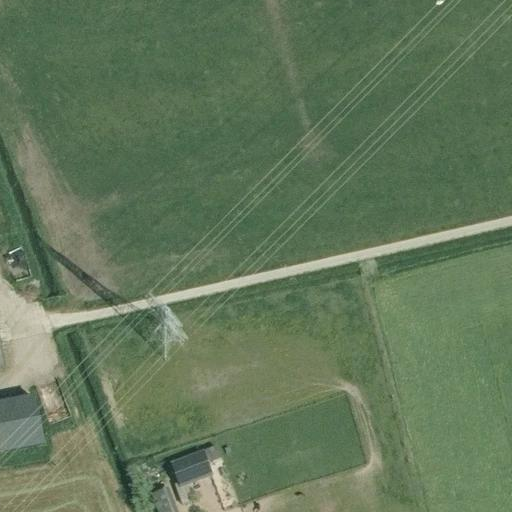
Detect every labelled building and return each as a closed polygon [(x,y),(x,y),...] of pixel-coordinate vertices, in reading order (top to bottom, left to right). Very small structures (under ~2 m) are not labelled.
[(135,274),(137,281),(212,263),(207,241),(148,255),(152,270),(135,274)] [(16,443),(46,439),(42,402),(11,406),(16,443)] [(169,467),(178,489),(210,476),(201,454),(169,467)] [(174,511),(167,491),(151,497),(156,511),(174,511)] [(198,511),(193,503),(188,506),(191,511),(198,511)]
